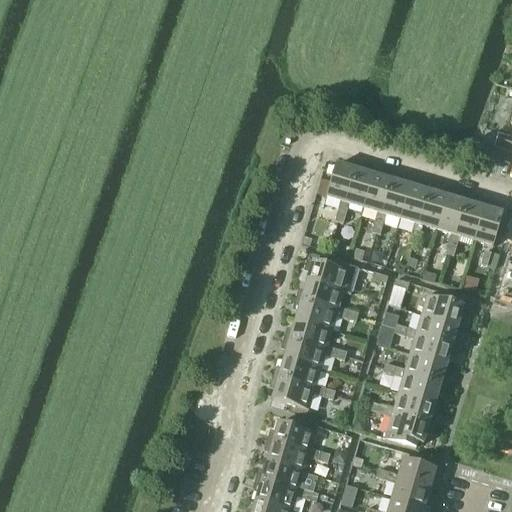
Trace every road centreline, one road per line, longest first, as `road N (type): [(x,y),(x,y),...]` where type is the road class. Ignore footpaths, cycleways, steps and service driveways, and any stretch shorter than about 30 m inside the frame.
road 1 (residential): [(511,193),(340,144),(312,141),(304,149),(230,392),(231,441),(210,511)]
road 2 (track): [(0,163),(64,0)]
